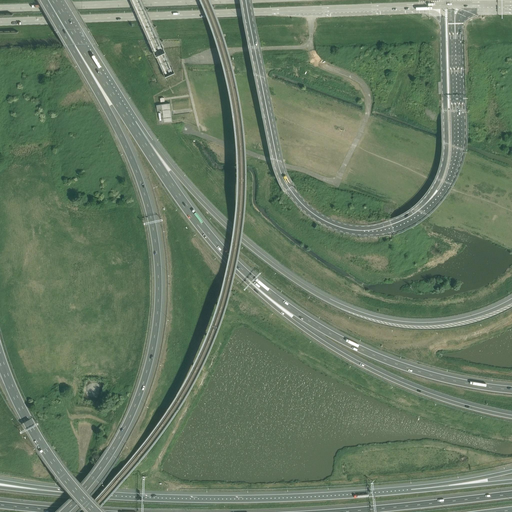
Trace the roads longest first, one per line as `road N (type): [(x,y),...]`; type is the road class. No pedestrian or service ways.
road 1 (motorway): [(61,511),(130,415),(156,326),(158,260),(144,193),(77,39)]
road 2 (motorway): [(511,302),(430,324),(390,323),(339,305),(298,284),(222,222),(130,123)]
road 3 (secondary): [(0,22),(440,5)]
road 4 (motorway): [(511,417),(453,404),(331,348),(242,278),(197,222)]
road 5 (motorway): [(511,389),(425,375),(332,336),(270,294),(197,222)]
road 6 (tertiary): [(429,201),(396,224),(366,231),(307,211),(277,161),(245,0)]
road 7 (motorway): [(411,489),(218,499),(63,493)]
road 8 (secondary): [(240,0),(0,9)]
road 9 (tertiary): [(429,201),(449,177),(457,147),(455,5)]
road 10 (tertiary): [(440,5),(446,142),(429,201)]
road 11 (motorway): [(511,494),(322,511)]
road 12 (motorway): [(0,356),(36,443),(94,511)]
